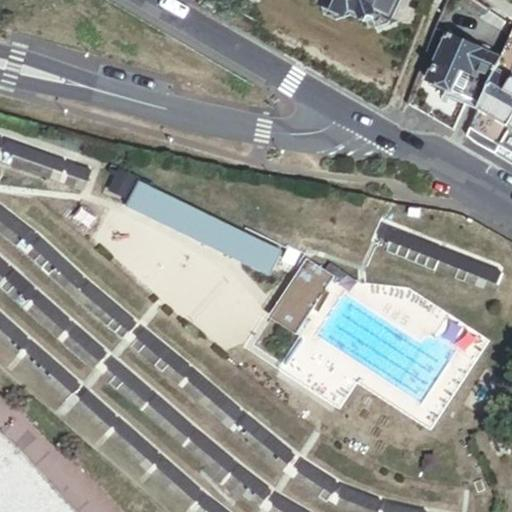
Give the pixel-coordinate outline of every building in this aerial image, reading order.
[(391,22),(401,0),(322,0),(324,1),(322,6),(347,18),(350,13),(364,19),(372,13),(391,22)] [(511,35),(501,61),(478,112),(470,131),(481,139),(511,156),(511,35)] [(465,107),(478,112),(501,61),(449,37),(428,83),(468,100),(465,107)] [(477,146),(481,139),(470,131),(466,140),(477,146)] [(64,173),(68,163),(10,142),(7,152),(64,173)] [(89,181),(92,173),(73,165),(69,174),(89,181)] [(269,280),(283,253),(140,182),(128,211),(269,280)] [(0,218),(32,243),(38,235),(0,205),(0,218)] [(494,279),(499,268),(383,222),(378,233),(494,279)] [(80,285),(86,278),(41,240),(35,247),(80,285)] [(0,270),(4,274),(10,266),(0,257),(0,270)] [(299,339),(336,281),(325,274),(306,262),(269,321),(299,339)] [(325,274),(336,281),(343,270),(333,262),(325,274)] [(30,299),(37,292),(25,282),(14,273),(8,280),(30,299)] [(126,328),(132,320),(91,286),(85,293),(126,328)] [(64,329),(71,322),(57,310),(43,298),(37,305),(64,329)] [(0,327),(24,348),(30,341),(0,315),(0,327)] [(101,362),(107,355),(76,328),(70,335),(101,362)] [(183,376),(190,368),(146,331),(140,338),(183,376)] [(73,391),(80,384),(36,347),(30,354),(73,391)] [(147,400),(152,394),(117,363),(112,370),(147,400)] [(232,416),(238,409),(197,374),(191,382),(232,416)] [(112,426),(118,419),(87,392),(81,398),(112,426)] [(188,438),(195,430),(158,398),(152,405),(188,438)] [(289,463),(295,456),(250,417),(244,424),(289,463)] [(152,462),(159,455),(123,424),(117,431),(152,462)] [(231,473),(238,465),(199,433),(192,441),(231,473)] [(196,501),(203,494),(166,462),(159,469),(196,501)] [(331,493),(336,485),(306,466),(301,474),(331,493)] [(266,500),(272,492),(239,468),(233,476),(266,500)] [(377,511),(381,511),(384,504),(344,489),(340,499),(377,511)] [(289,511),(305,511),(285,499),(280,507),(289,511)] [(209,511),(224,511),(209,500),(203,507),(209,511)]
